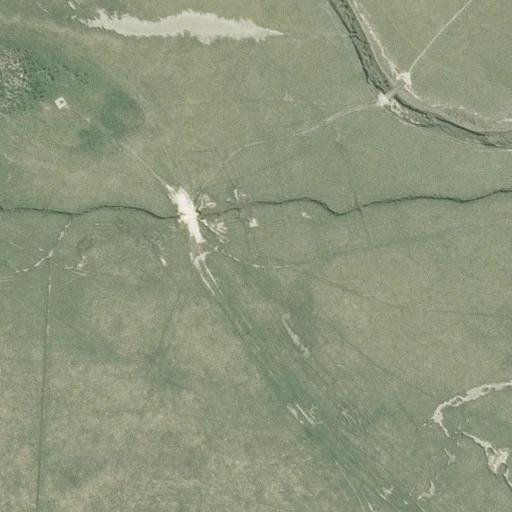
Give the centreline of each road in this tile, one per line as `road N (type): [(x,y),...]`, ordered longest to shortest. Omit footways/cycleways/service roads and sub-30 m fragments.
road 1 (track): [(511,434),(472,428),(331,371),(310,344),(207,280),(173,170),(6,0)]
road 2 (track): [(173,170),(336,122),(408,78)]
